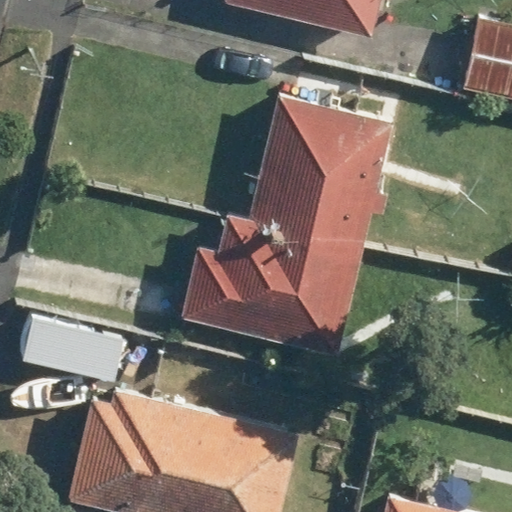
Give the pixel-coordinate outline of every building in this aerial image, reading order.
[(242,0),(364,28),(370,0),(242,0)] [(511,16),(470,7),(453,84),(511,97),(511,16)] [(208,242),(189,237),(172,306),(327,344),(383,112),(273,86),(243,209),(218,203),(208,242)] [(122,329),(29,307),(18,354),(111,376),(122,329)] [(57,490),(149,511),(267,511),(288,423),(106,380),(103,394),(81,389),(57,490)] [(489,511),(379,487),(373,511),(489,511)]
